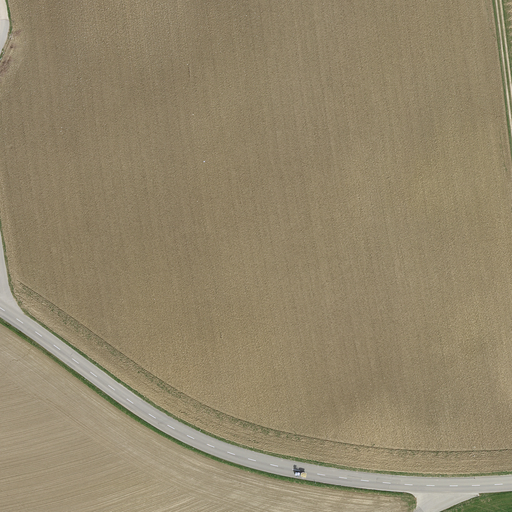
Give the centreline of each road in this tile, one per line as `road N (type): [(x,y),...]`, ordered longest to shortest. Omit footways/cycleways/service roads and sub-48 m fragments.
road 1 (secondary): [(511,483),(398,483),(259,462),(161,422),(0,307)]
road 2 (track): [(496,0),(511,125)]
